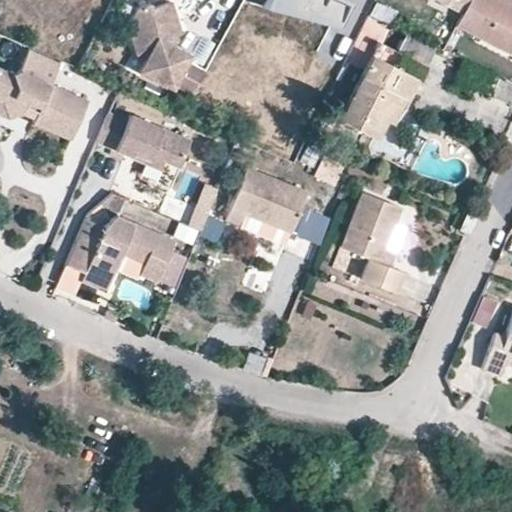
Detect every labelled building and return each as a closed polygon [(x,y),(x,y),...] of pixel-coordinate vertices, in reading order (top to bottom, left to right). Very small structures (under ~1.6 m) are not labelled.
[(172,24),(179,22),(171,0),(169,0),(150,6),(148,0),(137,4),(128,20),(139,53),(149,57),(142,72),(174,89),(191,55),(174,47),(177,42),(175,34),(172,24)] [(349,8),(331,0),(272,0),(268,10),(335,39),(349,8)] [(468,0),(439,0),(462,12),(468,0)] [(511,0),(468,0),(462,12),(456,24),(510,52),(511,46),(511,0)] [(181,32),(179,22),(172,24),(175,34),(181,32)] [(371,53),(415,76),(422,64),(377,41),(371,53)] [(39,111),(35,119),(34,123),(71,139),(86,100),(49,83),(56,64),(28,51),(19,73),(12,74),(0,68),(0,100),(7,118),(22,113),(25,105),(39,111)] [(391,121),(415,76),(371,53),(338,117),(376,137),(385,118),(391,121)] [(457,77),(511,103),(511,84),(485,72),(484,75),(462,65),(457,77)] [(22,113),(35,119),(39,111),(25,105),(22,113)] [(109,111),(96,141),(131,156),(135,148),(163,160),(178,166),(190,138),(129,113),(127,118),(109,111)] [(135,148),(131,156),(159,168),(163,160),(135,148)] [(321,152),(310,175),(331,184),(341,162),(321,152)] [(245,213),(290,230),(307,190),(245,166),(225,218),(240,224),(242,220),(245,213)] [(401,207),(360,191),(339,244),(366,256),(359,275),(395,291),(403,271),(390,265),(396,251),(386,246),(401,207)] [(287,238),(290,230),(245,213),(242,220),(287,238)] [(460,229),(470,234),(476,217),(467,213),(460,229)] [(86,217),(66,264),(83,271),(80,279),(105,290),(120,254),(143,263),(139,273),(156,280),(173,239),(115,214),(102,223),(86,217)] [(511,313),(505,334),(495,331),(481,368),(500,374),(504,362),(511,365),(511,313)]
